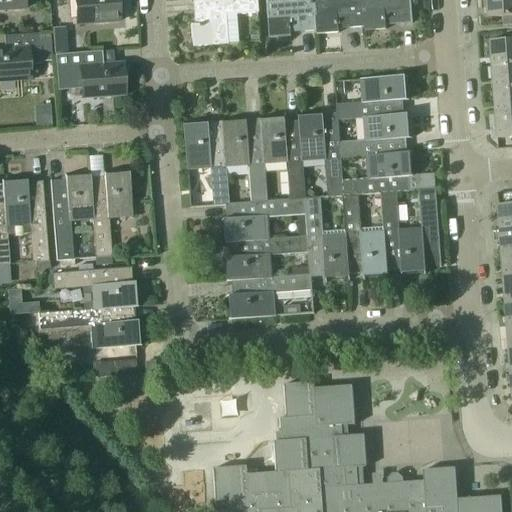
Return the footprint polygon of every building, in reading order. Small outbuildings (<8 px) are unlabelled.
[(22,0),(0,0),(0,10),(24,9),(22,0)] [(74,0),(76,25),(118,21),(116,0),(74,0)] [(192,0),(195,25),(191,25),(192,47),(229,44),(227,15),(258,13),(257,0),(192,0)] [(290,32),(316,30),(313,0),(293,0),(294,0),(265,2),(268,38),(290,36),(290,32)] [(363,27),(361,0),(313,0),(316,30),(316,34),(338,33),(337,29),(363,27)] [(361,0),(363,27),(363,31),(385,29),(385,25),(411,23),(409,0),(361,0)] [(511,0),(486,0),(488,18),(502,17),(503,27),(511,26),(511,0)] [(5,50),(0,50),(0,82),(30,80),(29,66),(41,65),(41,63),(52,62),(50,36),(39,37),(39,34),(4,36),(5,50)] [(511,64),(511,39),(507,40),(489,41),(491,66),(511,64)] [(67,69),(80,68),(82,98),(124,95),(122,64),(102,65),(101,52),(66,55),(67,69)] [(511,64),(491,66),(493,91),(511,89),(511,64)] [(366,117),(381,116),(380,101),(402,99),(400,76),(363,79),(365,102),(336,104),(337,119),(366,117)] [(344,82),(336,83),(337,95),(344,94),(344,82)] [(511,113),(511,89),(493,91),(495,114),(511,113)] [(511,137),(511,113),(495,114),(497,139),(511,137)] [(368,140),(339,142),(340,157),(370,155),(384,154),(406,153),(403,115),(381,116),(366,117),(368,140)] [(327,197),(342,196),(343,196),(342,181),(340,157),(339,142),(337,119),(322,121),(322,119),(299,121),(299,122),(300,142),(301,158),(324,156),(327,197)] [(247,161),(250,202),(266,202),(263,160),(263,144),(261,124),(261,120),(246,121),(246,125),(223,127),(223,128),(224,147),(225,163),(247,161)] [(285,159),(288,200),(304,199),(301,158),(300,142),(299,122),(283,123),(283,122),(261,124),(263,144),(263,160),(285,159)] [(212,205),(226,204),(228,204),(225,163),(224,147),(223,128),(208,129),(208,128),(183,130),(186,166),(209,164),(212,205)] [(342,181),(343,196),(358,195),(380,193),(388,192),(387,178),(407,177),(406,153),(384,154),(370,155),(371,178),(342,181)] [(89,180),(92,216),(95,258),(110,257),(107,215),(132,213),(129,177),(103,179),(89,180)] [(68,218),(92,216),(89,180),(49,184),(55,261),(72,260),(68,218)] [(47,262),(42,201),(41,184),(2,187),(4,204),(6,236),(30,234),(32,263),(47,262)] [(6,236),(5,223),(4,204),(2,187),(0,186),(0,266),(8,266),(6,236)] [(396,192),(388,192),(380,193),(383,235),(384,249),(386,271),(401,270),(425,268),(425,265),(440,264),(434,189),(417,190),(420,233),(399,234),(396,192)] [(358,195),(343,196),(342,196),(345,238),(348,273),(362,272),(362,273),(386,271),(384,249),(383,235),(361,237),(358,195)] [(348,273),(345,238),(322,240),(319,198),(304,199),(305,215),(307,236),(308,252),(310,268),(310,275),(310,276),(348,273)] [(250,241),(264,239),(263,217),(305,215),(304,199),(288,200),(266,202),(250,202),(247,203),(228,204),(226,204),(229,242),(250,241)] [(511,229),(511,204),(497,206),(499,231),(511,229)] [(511,253),(511,229),(499,231),(501,255),(511,253)] [(266,255),(308,252),(307,236),(264,239),(250,241),(251,255),(229,257),(231,280),(253,279),(268,278),(266,255)] [(129,248),(134,255),(142,249),(137,242),(129,248)] [(511,277),(511,253),(501,255),(503,279),(511,277)] [(83,310),(114,308),(131,307),(129,283),(131,283),(130,268),(92,271),(77,272),(50,274),(52,290),(82,287),(83,310)] [(310,268),(292,269),(293,276),(310,275),(310,268)] [(293,276),(268,278),(253,279),(231,280),(234,319),(271,317),(269,293),(311,290),(310,275),(293,276)] [(511,302),(511,277),(503,279),(504,303),(511,302)] [(284,316),(299,315),(298,306),(283,307),(284,316)] [(114,308),(83,310),(37,314),(37,316),(38,329),(38,330),(97,326),(99,350),(134,347),(133,322),(115,323),(114,308)] [(156,362),(144,363),(144,374),(157,373),(156,362)] [(188,376),(169,377),(170,393),(189,391),(188,376)] [(501,511),(501,498),(457,501),(455,470),(423,472),(424,482),(403,484),(403,479),(398,475),(392,475),(387,480),(387,485),(358,487),(356,469),(366,468),(364,436),(342,438),(341,427),(355,426),(352,387),(314,390),(313,384),(283,386),(286,419),(279,420),(281,442),(274,443),(276,474),(247,476),(246,467),(213,470),(216,511),(501,511)]
